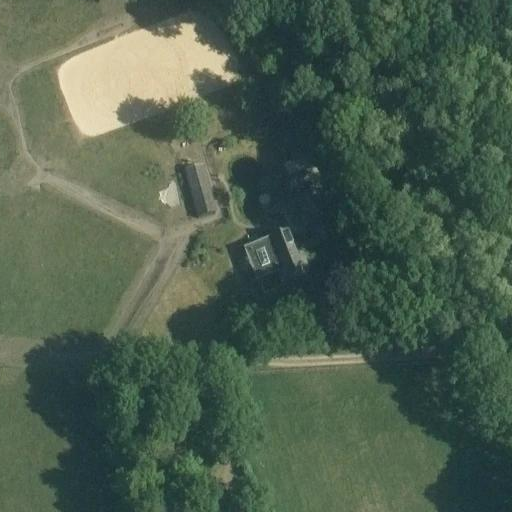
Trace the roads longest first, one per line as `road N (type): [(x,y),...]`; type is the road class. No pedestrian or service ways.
road 1 (track): [(330,0),(473,309)]
road 2 (track): [(495,349),(302,361),(218,351),(202,361),(202,375)]
